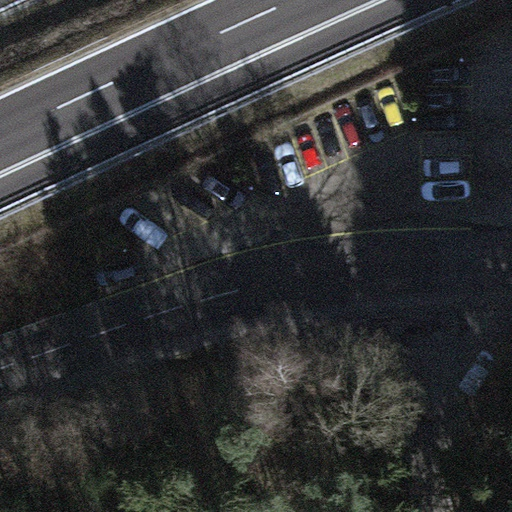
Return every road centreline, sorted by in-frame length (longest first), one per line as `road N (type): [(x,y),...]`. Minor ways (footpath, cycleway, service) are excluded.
road 1 (residential): [(511,265),(340,274),(160,318),(0,375)]
road 2 (motorway): [(0,139),(303,0)]
road 3 (track): [(490,265),(461,511)]
